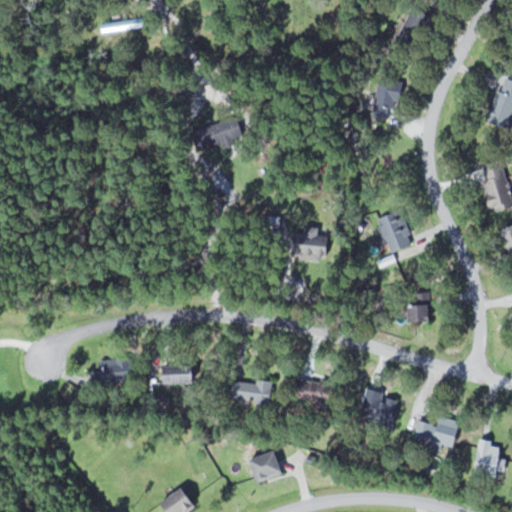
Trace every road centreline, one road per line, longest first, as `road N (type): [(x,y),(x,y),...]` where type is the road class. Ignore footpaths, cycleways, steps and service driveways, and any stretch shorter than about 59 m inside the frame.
road 1 (residential): [(41,358),(65,333),(202,312),(274,319),(511,378)]
road 2 (residential): [(491,0),(433,112),(424,156),(476,288),(480,329),(470,370)]
road 3 (residential): [(281,511),(353,494),(461,511)]
